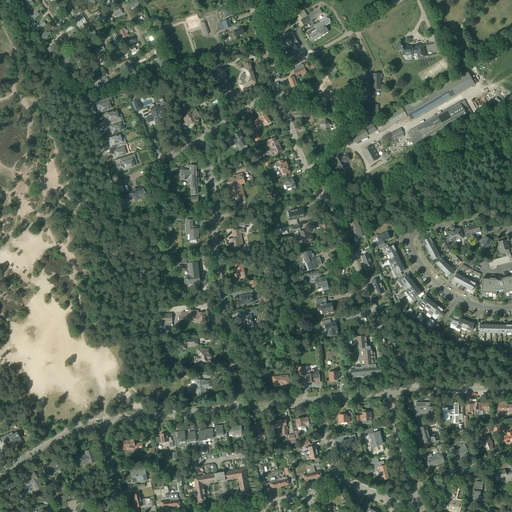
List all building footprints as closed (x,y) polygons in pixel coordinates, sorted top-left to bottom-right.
[(137,0),(127,5),(129,9),(139,4),(137,0)] [(24,7),(24,8),(26,10),(34,4),(32,2),(26,6),(24,7)] [(284,3),(278,7),(282,13),(288,9),(286,5),(284,3)] [(70,5),(66,7),(72,16),(75,14),(70,5)] [(225,18),(233,15),(230,8),(223,11),(225,18)] [(320,9),(309,16),(311,20),(322,14),(320,9)] [(37,13),(28,19),(30,21),(30,22),(39,15),(37,13)] [(104,14),(94,19),(96,23),(105,18),(104,14)] [(82,16),(73,21),(77,27),(86,22),(84,19),(82,16)] [(309,16),(301,20),(304,25),(311,20),(309,16)] [(330,21),(329,20),(328,19),(327,19),(326,20),(325,21),(324,20),(319,24),(318,24),(315,26),(316,28),(321,36),(329,32),(325,26),(327,25),(327,24),(329,24),(329,23),(330,22),(330,21)] [(44,22),(35,28),(37,31),(46,26),(44,22)] [(314,41),(321,36),(316,28),(315,26),(314,26),(315,27),(307,32),(308,34),(307,34),(309,38),(310,37),(311,37),(314,41)] [(124,27),(118,30),(123,39),(128,36),(127,33),(126,34),(124,31),(125,30),(124,27)] [(234,30),(232,31),(234,37),(236,36),(245,33),(242,28),(239,29),(238,29),(234,30)] [(94,32),(85,36),(87,40),(96,35),(94,32)] [(116,33),(112,35),(118,44),(121,43),(116,33)] [(79,35),(71,40),(73,44),(78,41),(79,43),(80,45),(84,43),(79,35)] [(293,44),(286,49),(289,55),(298,50),(297,48),(300,46),(294,35),(289,38),(293,44)] [(406,46),(403,41),(403,40),(401,41),(399,42),(397,43),(397,44),(396,45),(401,53),(405,53),(406,55),(412,55),(412,54),(417,53),(418,58),(425,57),(423,46),(416,47),(416,48),(412,48),(412,47),(408,47),(406,46),(407,46),(406,46)] [(55,43),(47,50),(50,53),(57,46),(55,43)] [(63,47),(54,52),(56,55),(65,50),(63,47)] [(163,58),(157,60),(161,69),(166,67),(163,58)] [(255,84),(255,83),(256,83),(256,82),(255,82),(249,63),(244,65),(247,76),(245,82),(240,85),(243,90),(253,84),(254,84),(255,84)] [(336,70),(334,66),(329,68),(328,66),(323,68),(326,74),(330,72),(330,73),(336,70)] [(296,76),(306,72),(304,68),(294,72),(296,76)] [(219,80),(224,79),(220,69),(216,71),(219,80)] [(380,79),(382,79),(382,75),(382,74),(372,74),(372,81),(371,81),(371,84),(372,84),(372,90),(382,89),(382,84),(380,84),(380,79)] [(292,88),(298,86),(299,85),(297,79),(300,78),(299,75),(288,79),(292,88)] [(99,79),(101,82),(102,81),(104,85),(107,90),(110,89),(111,88),(105,76),(104,77),(99,79)] [(412,121),(455,96),(448,82),(404,107),(412,121)] [(216,95),(209,100),(205,102),(207,105),(206,106),(206,107),(203,109),(206,114),(220,105),(218,101),(219,100),(216,95)] [(101,112),(111,109),(109,104),(112,103),(111,99),(98,103),(99,108),(98,108),(99,111),(100,111),(101,112)] [(137,99),(132,100),(137,111),(141,109),(137,99)] [(416,127),(408,133),(418,150),(426,145),(474,117),(464,100),(416,127)] [(153,116),(149,117),(150,121),(154,120),(155,120),(156,123),(162,121),(159,114),(166,111),(164,107),(162,102),(156,105),(157,107),(151,109),(153,116)] [(378,105),(366,106),(366,118),(374,117),(379,117),(378,105)] [(380,132),(400,121),(407,116),(402,108),(400,110),(375,124),(380,132)] [(196,122),(199,121),(198,119),(201,117),(196,110),(193,112),(193,113),(184,119),(188,126),(195,121),(196,122)] [(118,116),(116,112),(106,115),(107,117),(106,117),(107,120),(109,124),(122,120),(121,115),(118,116)] [(259,119),(254,122),(257,127),(263,123),(265,126),(271,122),(268,119),(269,118),(268,116),(267,116),(265,114),(259,119)] [(112,134),(122,131),(121,126),(124,125),(122,120),(109,124),(111,129),(110,129),(111,132),(112,132),(112,134)] [(323,121),(321,124),(326,129),(329,126),(331,127),(332,126),(330,124),(325,120),(323,121)] [(377,130),(373,124),(365,128),(368,135),(377,130)] [(387,143),(394,139),(393,139),(404,133),(401,128),(384,137),(387,143)] [(351,136),(354,142),(363,138),(359,131),(351,136)] [(240,132),(233,137),(234,137),(228,141),(232,146),(237,142),(241,148),(242,148),(243,147),(245,150),(248,148),(246,145),(247,145),(243,139),(241,136),(242,136),(240,132)] [(121,141),(119,136),(109,139),(110,141),(109,141),(110,144),(111,144),(112,148),(126,144),(124,140),(121,141)] [(275,138),(266,141),(269,150),(270,149),(273,148),(279,146),(277,140),(276,140),(275,138)] [(116,158),(126,155),(124,150),(127,149),(126,144),(112,148),(114,153),(113,154),(114,156),(115,156),(116,158)] [(273,148),(270,149),(270,150),(273,157),(278,155),(277,153),(282,152),(279,146),(273,148)] [(369,164),(379,159),(372,146),(362,151),(369,164)] [(412,158),(419,154),(416,149),(409,153),(412,158)] [(345,163),(350,161),(347,155),(342,158),(341,156),(334,159),(340,170),(347,166),(345,163)] [(124,170),(134,167),(134,166),(137,165),(134,156),(121,160),(122,165),(121,165),(122,168),(123,168),(124,170)] [(240,160),(231,163),(234,169),(235,169),(240,167),(242,166),(240,160)] [(281,161),(274,164),(276,168),(277,172),(278,171),(288,167),(286,162),(283,163),(282,161),(281,161)] [(190,170),(180,171),(181,177),(181,180),(185,180),(185,177),(190,177),(191,195),(198,194),(197,172),(197,166),(190,165),(190,170)] [(290,173),(288,167),(278,171),(281,179),(287,177),(286,175),(290,173)] [(235,177),(229,179),(231,187),(234,186),(241,184),(245,183),(242,174),(239,175),(235,176),(235,177)] [(296,189),(292,179),(284,182),(285,183),(281,184),(282,186),(286,185),(287,189),(291,188),(292,190),(296,189)] [(245,197),(241,184),(234,186),(236,195),(237,199),(245,197)] [(146,195),(141,186),(130,192),(123,195),(126,201),(133,198),(135,201),(146,195)] [(298,225),(297,219),(305,217),(303,209),(289,212),(291,220),(287,221),(289,227),(294,226),(298,225)] [(363,236),(357,221),(359,220),(358,217),(349,220),(350,223),(348,224),(350,230),(352,230),(353,231),(353,232),(355,237),(354,238),(354,239),(355,241),(355,242),(356,242),(357,242),(358,241),(358,240),(358,238),(363,236)] [(197,242),(197,240),(199,240),(198,229),(197,229),(197,227),(193,227),(193,220),(186,220),(186,234),(190,234),(190,240),(191,240),(191,242),(197,242)] [(468,240),(473,239),(471,234),(481,232),(478,224),(468,227),(469,232),(466,233),(468,240)] [(232,247),(243,245),(241,234),(245,233),(244,229),(232,231),(234,239),(231,240),(232,247)] [(456,240),(463,238),(460,229),(454,231),(456,240)] [(309,236),(308,230),(301,232),(303,244),(313,242),(312,235),(309,236)] [(448,244),(450,244),(450,242),(456,240),(454,231),(447,232),(449,238),(446,238),(447,243),(448,244)] [(379,247),(385,245),(384,242),(390,239),(387,232),(377,237),(379,241),(377,242),(379,247)] [(479,238),(474,242),(476,244),(478,242),(484,245),(483,246),(488,249),(493,241),(485,236),(483,239),(482,239),(481,240),(479,238)] [(425,246),(426,246),(425,246),(433,242),(430,237),(423,241),(425,246)] [(500,246),(498,246),(500,251),(501,251),(501,252),(505,251),(505,253),(506,256),(510,255),(509,252),(509,250),(506,240),(499,242),(500,246)] [(428,251),(435,247),(433,242),(425,246),(426,246),(428,251)] [(389,248),(388,245),(382,247),(386,255),(396,251),(394,246),(389,248)] [(431,256),(438,252),(435,247),(428,251),(431,256)] [(366,267),(373,265),(368,254),(372,253),(370,249),(365,251),(366,255),(362,257),(366,267)] [(314,259),(311,251),(303,253),(305,258),(304,260),(305,263),(307,263),(309,270),(317,268),(316,266),(322,264),(320,257),(314,259)] [(398,256),(396,251),(386,255),(388,254),(391,259),(398,256)] [(433,261),(440,257),(438,252),(431,256),(433,260),(433,261)] [(400,261),(398,256),(391,259),(388,260),(390,265),(400,261)] [(440,269),(446,263),(442,259),(436,265),(440,269)] [(497,265),(501,264),(499,259),(488,262),(490,268),(491,269),(492,269),(493,269),(495,269),(496,269),(496,268),(497,268),(497,267),(497,266),(497,265)] [(393,270),(402,265),(400,261),(390,265),(393,270)] [(188,280),(187,280),(187,281),(188,281),(188,284),(201,283),(199,275),(198,268),(199,268),(198,263),(189,264),(190,276),(187,276),(188,280)] [(444,273),(450,267),(446,263),(440,269),(444,273)] [(243,268),(242,264),(236,265),(236,269),(237,278),(245,277),(244,270),(245,269),(245,268),(243,268)] [(405,270),(402,265),(393,270),(396,278),(401,276),(400,273),(405,270)] [(448,277),(454,271),(450,267),(444,273),(448,276),(448,277)] [(458,283),(461,276),(457,274),(453,281),(458,283)] [(320,279),(319,275),(310,277),(311,283),(315,282),(315,281),(316,281),(317,287),(322,286),(323,291),(329,290),(326,278),(320,279)] [(382,286),(380,280),(382,280),(380,275),(372,277),(374,281),(372,282),(377,296),(385,293),(384,292),(385,291),(383,286),(382,286)] [(411,280),(408,276),(404,279),(402,276),(397,280),(399,283),(402,281),(402,282),(401,283),(404,286),(405,285),(411,280)] [(462,286),(466,279),(461,276),(458,283),(462,286)] [(511,293),(511,276),(501,279),(501,278),(500,278),(499,278),(498,278),(498,279),(482,278),(481,294),(496,296),(497,291),(504,291),(505,295),(511,293)] [(467,289),(471,281),(466,279),(462,286),(467,288),(467,289)] [(408,289),(415,284),(411,280),(405,285),(408,289)] [(472,291),(476,284),(471,281),(467,289),(472,291)] [(409,296),(418,289),(415,284),(408,289),(405,292),(409,296)] [(421,293),(418,289),(409,296),(412,300),(414,302),(419,298),(418,296),(422,293),(421,293)] [(253,295),(253,291),(253,290),(252,290),(246,291),(246,292),(247,296),(241,297),(240,297),(241,297),(241,301),(240,301),(240,302),(241,305),(248,304),(248,305),(252,304),(252,303),(253,303),(253,302),(252,295),(253,295)] [(425,307),(430,300),(426,297),(423,301),(421,299),(416,304),(423,309),(425,307)] [(323,299),(315,300),(316,303),(318,311),(322,311),(323,315),(334,312),(332,304),(327,305),(327,302),(324,303),(323,299)] [(430,310),(434,304),(430,300),(425,307),(429,310),(430,310)] [(439,307),(434,304),(430,310),(429,310),(427,313),(432,316),(433,314),(434,313),(439,307)] [(437,318),(443,310),(439,307),(434,313),(433,314),(437,318)] [(199,313),(198,311),(189,310),(188,313),(182,312),(181,319),(187,320),(187,321),(194,321),(194,319),(199,320),(200,324),(206,323),(204,312),(199,313)] [(257,314),(256,311),(256,310),(248,312),(249,316),(244,317),(243,317),(245,328),(246,328),(253,327),(253,326),(255,326),(254,321),(252,322),(251,316),(257,315),(257,314)] [(159,328),(173,327),(172,313),(161,314),(161,315),(158,316),(159,328)] [(456,327),(457,326),(459,318),(454,316),(453,319),(452,321),(451,324),(453,325),(452,326),(456,327)] [(461,330),(462,328),(464,320),(459,318),(457,326),(456,327),(456,329),(461,330)] [(328,324),(327,320),(321,322),(322,326),(325,325),(327,333),(328,333),(328,336),(328,337),(339,334),(338,334),(337,331),(338,330),(336,323),(328,324)] [(474,324),(469,322),(467,329),(466,331),(470,332),(470,331),(472,331),(475,323),(474,323),(474,324)] [(372,350),(371,350),(371,347),(367,347),(366,336),(357,337),(358,349),(359,349),(359,352),(358,352),(358,354),(359,359),(359,360),(360,363),(362,366),(363,366),(363,367),(352,368),(352,373),(351,376),(353,376),(353,378),(360,377),(360,378),(364,379),(364,377),(370,376),(370,377),(374,378),(373,376),(381,375),(380,373),(382,373),(380,370),(380,365),(376,366),(375,352),(372,353),(372,350)] [(205,351),(204,349),(197,351),(198,356),(194,357),(195,363),(200,362),(201,368),(204,367),(204,366),(211,365),(210,359),(211,359),(211,358),(212,357),(212,356),(211,356),(211,355),(210,355),(209,355),(208,350),(205,351)] [(280,371),(273,372),(273,379),(275,379),(275,382),(274,382),(274,387),(289,385),(288,374),(286,374),(286,368),(280,369),(280,371)] [(307,383),(315,382),(320,382),(319,371),(316,372),(316,370),(311,370),(312,374),(306,375),(307,383)] [(330,381),(338,380),(337,377),(340,377),(339,372),(329,373),(330,381)] [(205,380),(200,380),(200,375),(195,376),(196,385),(191,386),(191,389),(190,389),(190,393),(197,393),(206,393),(205,388),(210,387),(209,381),(205,382),(205,380)] [(503,403),(503,402),(499,402),(499,415),(505,415),(505,413),(511,413),(511,405),(507,405),(507,403),(503,403)] [(416,403),(416,415),(427,415),(427,416),(432,416),(433,407),(430,407),(430,403),(416,403)] [(459,424),(458,403),(454,403),(454,410),(448,411),(448,408),(442,408),(443,412),(442,413),(442,414),(443,414),(444,416),(454,416),(454,420),(453,420),(453,424),(459,424)] [(483,404),(483,403),(475,403),(475,405),(466,405),(466,415),(473,415),(473,414),(475,414),(479,414),(478,411),(483,411),(489,411),(489,404),(483,404)] [(372,423),(371,420),(372,420),(371,412),(363,413),(363,416),(360,416),(361,421),(362,424),(365,423),(365,422),(368,422),(369,423),(372,423)] [(347,417),(347,415),(338,416),(339,423),(350,422),(349,417),(347,417)] [(310,427),(308,418),(304,419),(304,418),(296,420),(297,422),(296,422),(297,428),(301,427),(302,429),(306,428),(305,426),(309,425),(310,427)] [(287,436),(286,420),(275,421),(275,426),(282,426),(283,436),(287,436)] [(261,426),(261,423),(254,423),(254,428),(253,428),(254,434),(262,433),(262,426),(261,426)] [(224,432),(223,425),(216,426),(216,433),(216,435),(217,436),(224,436),(224,439),(227,439),(227,432),(224,432)] [(242,434),(241,426),(229,427),(230,433),(234,433),(234,435),(238,435),(238,437),(241,436),(241,434),(242,434)] [(422,443),(423,443),(424,444),(428,443),(428,444),(436,442),(436,441),(436,442),(435,439),(435,438),(434,438),(433,437),(432,437),(430,438),(427,426),(420,428),(422,437),(421,438),(422,443)] [(213,434),(213,429),(205,430),(205,431),(206,431),(207,441),(211,440),(211,439),(214,439),(214,443),(217,442),(217,436),(216,435),(216,433),(213,434)] [(197,445),(200,445),(200,441),(207,441),(206,431),(205,431),(198,432),(199,438),(196,438),(196,443),(197,445)] [(20,435),(19,432),(17,433),(16,433),(13,435),(12,433),(8,435),(8,434),(1,438),(4,443),(10,439),(13,443),(20,439),(18,436),(20,435)] [(176,446),(179,446),(186,445),(186,439),(185,432),(178,432),(178,439),(174,439),(176,446)] [(196,443),(196,438),(195,432),(188,433),(189,439),(186,439),(186,445),(186,446),(190,446),(189,442),(192,442),(192,443),(196,443)] [(382,444),(379,432),(368,435),(369,439),(371,439),(372,442),(371,443),(372,448),(378,447),(378,445),(382,444)] [(164,434),(164,433),(161,434),(161,435),(160,435),(161,438),(162,443),(163,446),(167,445),(167,446),(169,446),(169,448),(173,448),(172,442),(171,438),(168,438),(167,433),(164,434)] [(466,448),(465,444),(467,443),(464,433),(461,434),(464,444),(460,446),(461,449),(456,451),(454,447),(449,449),(450,453),(452,453),(454,459),(469,454),(466,448)] [(341,442),(342,447),(341,447),(342,451),(343,451),(344,452),(349,451),(348,449),(355,447),(354,442),(356,441),(355,435),(349,437),(350,440),(341,442)] [(491,442),(489,436),(479,439),(480,443),(482,442),(485,451),(493,448),(492,444),(491,442)] [(135,444),(134,439),(128,440),(129,441),(124,441),(125,450),(131,449),(131,450),(143,449),(142,444),(135,444)] [(440,452),(441,453),(447,451),(445,444),(438,446),(440,452)] [(309,451),(304,453),(304,455),(307,454),(307,455),(310,454),(317,452),(316,446),(308,448),(309,451)] [(93,455),(91,450),(85,452),(86,454),(76,457),(79,466),(87,463),(87,464),(96,462),(94,454),(93,455)] [(428,467),(430,466),(430,467),(445,463),(442,454),(431,457),(430,455),(425,457),(428,467),(429,467),(428,467)] [(47,475),(59,467),(55,460),(42,467),(47,475)] [(384,466),(383,461),(374,464),(376,471),(377,470),(380,480),(389,478),(386,466),(384,466)] [(304,481),(313,478),(312,474),(310,465),(306,466),(308,475),(302,476),(304,481)] [(147,481),(145,467),(130,470),(131,474),(134,474),(134,479),(132,479),(133,483),(135,483),(147,481)] [(506,474),(505,470),(495,474),(497,480),(506,477),(507,481),(511,480),(511,479),(511,478),(511,472),(506,474)] [(42,487),(34,473),(30,475),(23,479),(22,479),(19,481),(23,488),(31,484),(35,491),(42,487)] [(287,480),(287,477),(282,478),(279,479),(278,479),(280,486),(290,484),(289,479),(287,480)] [(271,489),(280,486),(278,479),(271,481),(272,483),(269,484),(271,489)] [(14,489),(11,482),(1,488),(4,494),(10,491),(12,495),(16,492),(14,489)] [(482,492),(483,482),(476,482),(476,491),(473,491),(473,499),(480,500),(481,492),(482,492)] [(455,499),(457,491),(450,489),(448,497),(451,498),(451,500),(450,500),(448,509),(458,511),(460,502),(454,501),(455,499)] [(22,504),(27,501),(22,493),(17,496),(22,504)] [(171,502),(171,507),(181,505),(181,501),(179,501),(178,498),(177,493),(170,494),(171,502)] [(44,506),(51,504),(48,498),(42,500),(44,506)] [(137,508),(143,506),(146,505),(144,499),(135,501),(137,508)]
